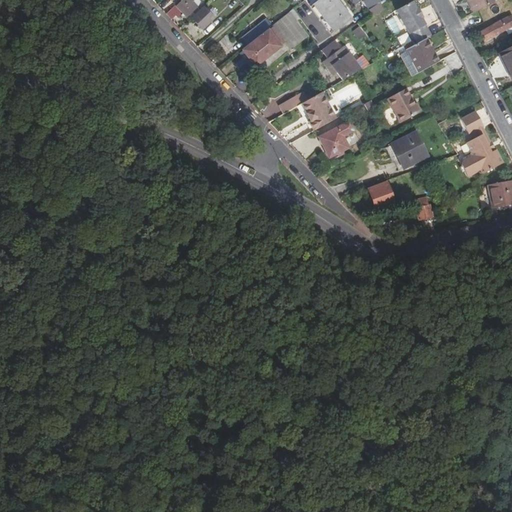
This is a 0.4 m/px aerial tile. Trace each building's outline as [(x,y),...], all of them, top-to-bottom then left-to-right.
[(166,14),(171,20),(181,11),(187,18),(193,12),(195,14),(199,10),(195,7),(196,6),(191,0),(181,0),(182,1),(177,6),(176,5),(166,14)] [(336,0),(320,0),(315,5),(322,14),(318,17),(330,33),(350,18),(336,0)] [(362,0),(372,17),(384,10),(378,0),(362,0)] [(470,0),(477,12),(494,3),(492,0),(470,0)] [(427,38),(432,36),(422,18),(423,17),(419,8),(418,9),(414,1),(397,10),(413,41),(412,42),(414,45),(425,39),(427,38)] [(322,14),(315,5),(311,8),(318,17),(322,14)] [(213,19),(203,9),(192,19),(202,29),(213,19)] [(480,44),(511,27),(511,17),(511,16),(476,35),(480,44)] [(393,17),(385,21),(394,38),(402,34),(393,17)] [(247,46),(271,28),(266,21),(243,39),(247,46)] [(272,29),(284,45),(290,52),(308,39),(302,31),(292,39),(280,23),(272,29)] [(359,26),(352,31),(359,41),(366,36),(359,26)] [(284,45),(272,29),(242,51),(242,52),(254,67),(284,45)] [(435,52),(427,38),(425,39),(433,53),(435,52)] [(433,53),(425,39),(414,45),(412,42),(405,46),(415,64),(419,72),(427,68),(428,67),(429,66),(431,65),(433,64),(439,60),(435,52),(433,53)] [(341,49),(335,41),(321,51),(328,59),(323,63),(333,77),(338,73),(344,80),(357,73),(361,70),(343,47),(341,49)] [(511,49),(500,55),(511,79),(511,49)] [(254,67),(242,52),(239,55),(250,69),(254,67)] [(367,89),(372,97),(377,94),(372,86),(367,89)] [(315,130),(344,114),(330,88),(303,103),(308,113),(307,113),(308,114),(311,120),(311,121),(310,121),(315,130)] [(417,102),(415,103),(407,88),(388,98),(401,122),(421,111),(417,102)] [(286,111),(297,105),(294,99),(283,105),(286,111)] [(479,130),(484,127),(486,126),(479,112),(464,119),(471,133),(479,130)] [(329,157),(348,147),(343,135),(353,130),(349,122),(338,127),(319,137),(329,157)] [(484,135),(491,151),(495,149),(484,127),(479,130),(482,136),(484,135)] [(404,167),(428,155),(417,132),(392,144),(404,167)] [(484,135),(482,136),(468,143),(473,151),(472,156),(466,159),(463,166),(469,176),(482,170),(484,174),(504,164),(498,150),(492,153),(491,151),(484,135)] [(511,205),(511,181),(488,187),(493,210),(511,205)] [(377,210),(396,204),(388,183),(370,190),(377,210)] [(415,201),(417,208),(429,205),(428,198),(415,201)] [(434,217),(431,205),(429,205),(417,208),(420,220),(434,217)]
